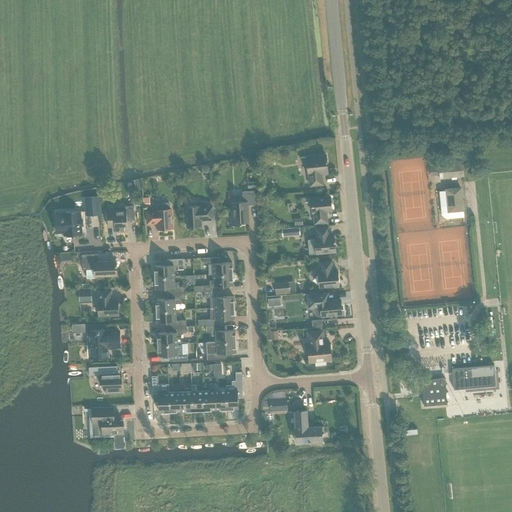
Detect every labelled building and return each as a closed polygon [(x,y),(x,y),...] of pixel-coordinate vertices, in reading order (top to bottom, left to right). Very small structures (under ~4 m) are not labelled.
[(308,175),(309,175),(310,186),(322,185),(321,174),(328,173),(327,161),(327,160),(326,160),(326,155),(306,157),(308,175)] [(438,166),(440,179),(464,176),(463,164),(438,166)] [(446,190),(448,212),(463,210),(461,188),(446,190)] [(241,224),(241,223),(249,222),(247,205),(255,205),(255,191),(242,192),(243,202),(231,203),(232,216),(231,216),(231,225),(241,224)] [(85,197),(86,215),(99,215),(98,197),(85,197)] [(326,211),(332,211),(330,197),(311,199),(312,213),(314,213),(315,224),(327,222),(326,211)] [(156,211),(146,211),(147,224),(157,223),(158,229),(172,228),(171,209),(169,209),(169,206),(168,205),(166,204),(163,204),(161,204),(158,205),(158,206),(158,210),(156,210),(156,211)] [(125,210),(107,211),(108,227),(114,227),(115,232),(127,231),(126,221),(135,220),(134,206),(125,207),(125,210)] [(201,227),(201,220),(213,220),(212,206),(200,207),(200,206),(186,207),(187,228),(201,227)] [(82,220),(80,220),(80,212),(63,213),(63,218),(55,219),(56,230),(64,230),(64,235),(81,234),(81,226),(83,226),(82,220)] [(292,227),(282,228),(283,236),(293,235),(292,227)] [(310,254),(336,252),(334,237),(329,238),(328,227),(316,228),(317,239),(314,239),(314,240),(309,240),(310,254)] [(81,255),(82,270),(86,270),(87,278),(94,278),(94,276),(116,276),(116,261),(98,262),(98,254),(81,255)] [(232,263),(219,263),(218,257),(203,258),(203,264),(208,264),(209,275),(213,275),(223,274),(232,274),(232,267),(232,263)] [(154,270),(154,277),(174,276),(174,270),(178,270),(178,265),(183,265),(183,259),(167,260),(167,265),(154,266),(154,270)] [(318,273),(319,287),(339,285),(337,271),(333,272),(331,261),(319,262),(320,273),(318,273)] [(232,280),(233,280),(232,274),(223,274),(213,275),(213,281),(209,281),(209,286),(204,286),(204,292),(210,292),(219,291),(219,285),(233,285),(232,280)] [(178,282),(174,283),(174,276),(154,277),(155,284),(155,288),(168,288),(169,293),(184,293),(184,287),(179,287),(178,282)] [(290,292),(289,282),(274,283),(276,294),(290,292)] [(98,316),(118,315),(118,301),(111,301),(111,291),(98,291),(99,302),(98,302),(98,316)] [(233,296),(210,297),(210,292),(204,292),(204,298),(210,297),(210,302),(214,302),(214,308),(220,308),(234,307),(234,301),(233,301),(233,296)] [(179,299),(185,299),(184,293),(169,293),(169,299),(156,300),(156,304),(156,311),(175,310),(175,304),(179,304),(179,299)] [(322,294),(307,295),(308,308),(314,308),(314,312),(316,315),(318,316),(321,316),(342,314),(340,300),(329,301),(329,293),(322,294)] [(214,308),(210,308),(211,319),(212,325),(217,325),(217,319),(234,319),(234,314),(234,307),(220,308),(214,308)] [(180,327),(186,326),(186,320),(180,321),(176,321),(175,310),(156,311),(156,318),(157,322),(170,321),(170,327),(180,327)] [(81,333),(86,333),(85,324),(74,324),(74,331),(79,331),(81,333)] [(211,336),(216,336),(216,342),(226,342),(235,341),(235,334),(235,330),(212,331),(212,325),(206,326),(206,331),(211,331),(211,336)] [(157,338),(157,345),(177,344),(181,344),(181,333),(186,333),(186,326),(180,327),(170,327),(170,333),(157,333),(157,338)] [(108,357),(107,348),(120,348),(119,331),(107,332),(106,330),(89,331),(89,346),(88,347),(88,355),(90,356),(90,358),(108,357)] [(330,343),(324,343),(323,331),(307,332),(309,345),(308,345),(309,362),(315,361),(316,366),(326,365),(325,360),(331,360),(330,343)] [(216,342),(206,342),(207,359),(214,359),(213,353),(236,352),(236,348),(235,341),(226,342),(216,342)] [(171,355),(172,361),(187,360),(187,354),(182,354),(181,344),(177,344),(157,345),(158,351),(158,356),(171,355)] [(494,365),(452,369),(454,389),(496,386),(494,365)] [(105,393),(122,393),(121,374),(117,374),(117,366),(89,367),(89,376),(100,375),(100,384),(105,393)] [(232,390),(226,390),(227,410),(233,409),(238,409),(237,390),(237,386),(242,386),(241,372),(235,372),(236,381),(232,381),(232,390)] [(163,412),(170,412),(169,393),(169,384),(158,384),(157,376),(152,376),(152,390),(157,389),(158,412),(163,412)] [(424,406),(447,404),(445,378),(421,380),(424,406)] [(211,410),(215,410),(215,390),(214,383),(209,383),(209,391),(203,391),(204,411),(211,410)] [(192,411),(204,411),(203,391),(196,391),(196,385),(191,385),(191,392),(192,392),(192,411)] [(227,410),(226,390),(215,390),(215,410),(220,410),(227,410)] [(181,411),(180,392),(169,393),(170,412),(177,412),(181,411)] [(192,392),(191,392),(180,392),(181,411),(186,411),(192,411),(192,392)] [(269,400),(270,411),(287,410),(286,399),(269,400)] [(113,407),(91,408),(93,436),(116,435),(117,447),(124,446),(123,425),(123,420),(119,420),(119,415),(114,415),(113,407)] [(322,441),(322,433),(324,433),(323,426),(307,427),(305,427),(305,423),(307,423),(306,410),(295,411),(295,413),(296,412),(297,428),(301,428),(301,434),(296,434),(296,443),(304,442),(304,443),(308,443),(308,442),(322,441)]
